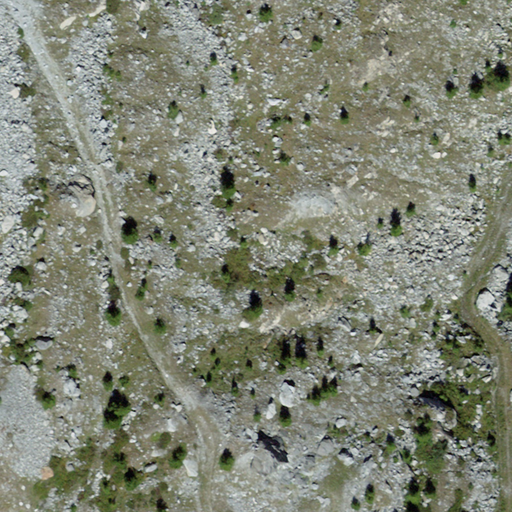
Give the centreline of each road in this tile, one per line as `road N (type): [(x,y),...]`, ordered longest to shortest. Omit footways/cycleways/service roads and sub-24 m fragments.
road 1 (track): [(210,511),(211,433),(137,321),(98,183),(26,0)]
road 2 (track): [(511,190),(463,304),(497,348),(509,511)]
